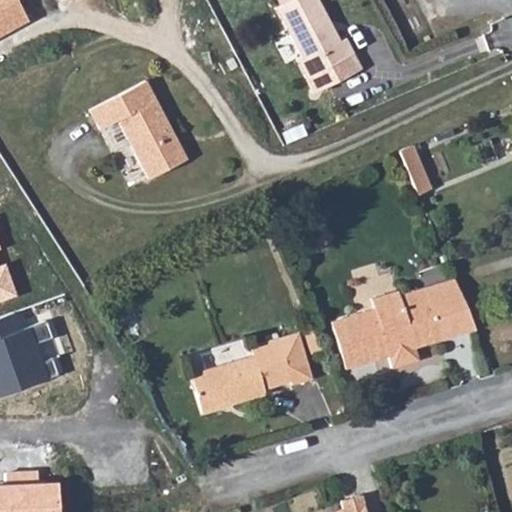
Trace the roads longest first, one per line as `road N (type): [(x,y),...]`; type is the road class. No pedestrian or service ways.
road 1 (unknown): [(511,65),(242,189),(183,209),(114,211),(71,183),(51,129),(55,78),(92,47),(132,39),(185,65),(254,160)]
road 2 (unclassified): [(511,393),(199,489)]
